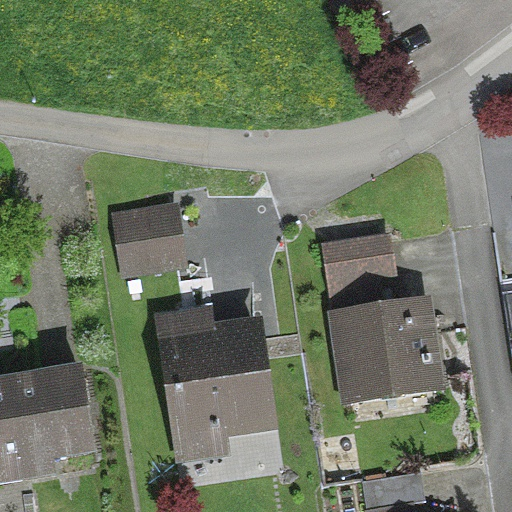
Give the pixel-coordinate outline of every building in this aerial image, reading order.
[(121,275),(176,267),(168,214),(113,222),(121,275)] [(387,274),(382,245),(323,254),(328,283),(387,274)] [(345,396),(429,384),(418,310),(334,322),(340,364),(336,368),(338,383),(343,385),(345,396)] [(265,426),(251,331),(161,344),(175,440),(265,426)] [(88,453),(76,373),(0,385),(0,466),(15,464),(18,479),(49,474),(47,459),(88,453)] [(421,506),(417,476),(358,485),(361,511),(409,511),(409,508),(421,506)]
